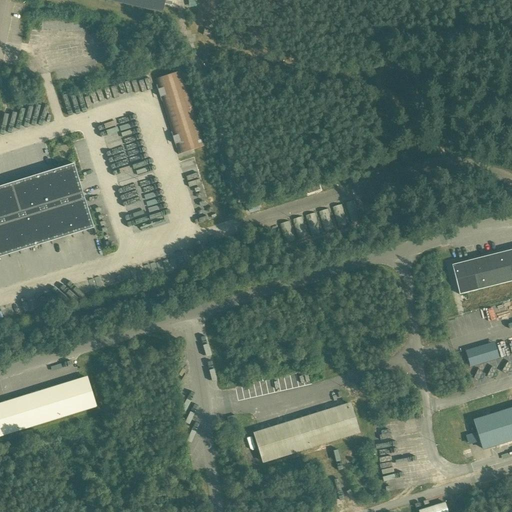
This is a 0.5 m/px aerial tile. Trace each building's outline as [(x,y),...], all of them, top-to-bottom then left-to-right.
[(108,0),(129,5),(161,13),(164,0),(108,0)] [(183,71),(166,76),(154,80),(178,155),(207,146),(183,71)] [(385,88),(388,89),(391,91),(398,95),(401,96),(404,97),(406,93),(407,91),(408,88),(410,86),(412,82),(409,81),(406,79),(398,75),(396,74),(393,72),(389,81),(387,84),(385,88)] [(0,257),(94,228),(74,164),(0,186),(0,257)] [(511,250),(451,265),(459,295),(511,281),(511,250)] [(86,378),(54,388),(0,404),(0,435),(95,407),(86,378)] [(253,434),(262,462),(358,433),(349,404),(253,434)] [(511,409),(473,421),(482,449),(511,440),(511,409)] [(447,511),(445,502),(419,510),(419,511),(447,511)]
